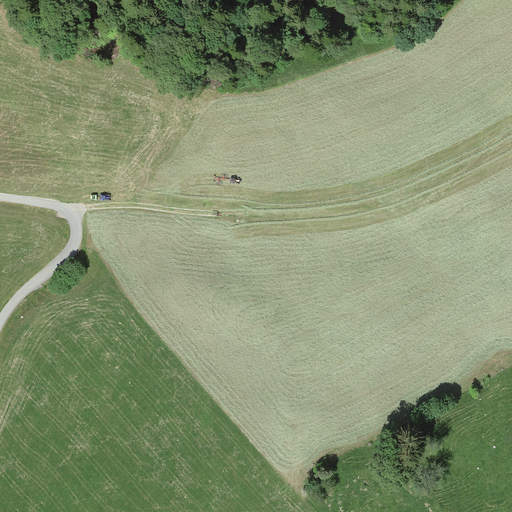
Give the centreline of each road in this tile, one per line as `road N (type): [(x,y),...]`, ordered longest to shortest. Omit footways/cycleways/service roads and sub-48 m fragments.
road 1 (residential): [(0,322),(71,249),(77,228),(66,209),(0,197)]
road 2 (track): [(73,214),(105,204),(237,213)]
